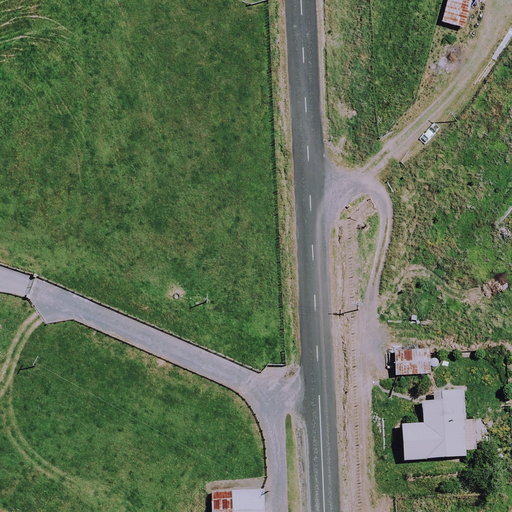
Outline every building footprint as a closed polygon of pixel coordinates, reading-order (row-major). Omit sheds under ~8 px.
[(471,0),(447,0),(442,24),(465,29),(471,0)] [(430,375),(428,350),(393,352),(394,377),(430,375)] [(467,458),(463,392),(441,393),(442,403),(421,404),(422,425),(401,426),(403,461),(467,458)] [(495,500),(484,478),(466,487),(477,509),(495,500)] [(236,492),(233,492),(232,511),(263,511),(264,493),(236,492)]
